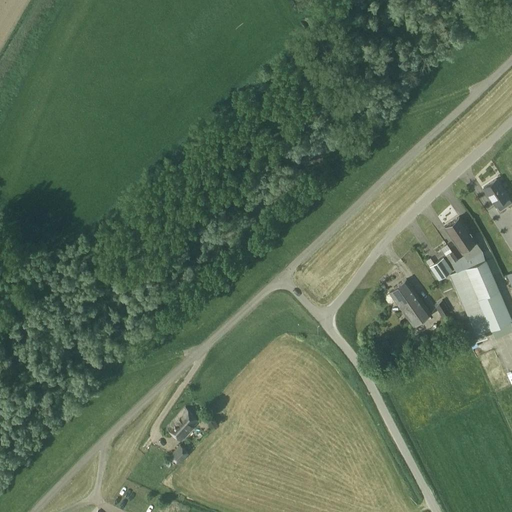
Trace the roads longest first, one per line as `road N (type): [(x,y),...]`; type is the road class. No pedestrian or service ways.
road 1 (unclassified): [(281,276),(36,511)]
road 2 (unclassified): [(281,276),(511,60)]
road 3 (unclassified): [(323,322),(386,240),(511,122)]
road 4 (unclassified): [(435,511),(381,405),(323,322)]
